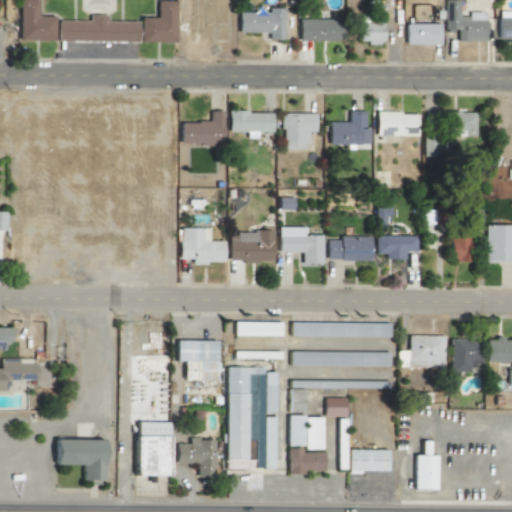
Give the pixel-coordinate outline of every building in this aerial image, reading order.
[(17,0),(17,40),(52,41),(52,16),(36,16),(35,0),(17,0)] [(442,30),(455,30),(456,41),(483,41),(483,12),(466,12),(466,16),(457,16),(457,0),(442,1),(442,30)] [(138,17),(137,41),(173,42),(173,1),(154,1),(154,18),(138,17)] [(281,40),(282,8),(266,8),(266,13),(236,13),(235,32),(266,33),(266,40),(281,40)] [(357,43),(381,43),(380,8),(371,8),(371,16),(357,16),(357,43)] [(511,11),(496,11),(495,40),(511,40),(511,11)] [(55,40),(136,42),(136,21),(105,21),(105,15),(87,15),(87,21),(56,21),(55,40)] [(296,40),(340,41),(341,20),(296,19),(296,40)] [(402,44),(437,45),(438,24),(403,24),(402,44)] [(176,121),(176,144),(220,145),(221,110),(207,110),(206,122),(176,121)] [(472,136),(472,111),(447,110),(446,135),(472,136)] [(243,132),(243,139),(254,139),(254,132),(269,132),(270,112),(225,111),(225,132),(243,132)] [(363,111),(346,111),(346,122),(326,122),(326,144),(367,145),(367,129),(362,129),(363,111)] [(373,135),(414,136),(415,113),(373,112),(373,135)] [(314,113),(280,113),(280,149),(305,149),(305,132),(313,132),(314,113)] [(436,157),(437,136),(421,135),(421,156),(436,157)] [(290,198),(276,198),(276,209),(291,209),(290,198)] [(389,207),(373,208),(373,226),(383,226),(383,216),(389,216),(389,207)] [(421,224),(432,223),(432,213),(421,213),(421,224)] [(511,225),(482,225),(483,262),(511,262),(511,225)] [(320,235),(302,235),(303,227),(276,226),(275,252),(299,252),(298,265),(319,265),(320,235)] [(221,263),(221,241),(206,241),(206,228),(176,227),(176,258),(189,259),(189,263),(221,263)] [(270,231),(234,231),(234,240),(226,239),(225,260),(240,260),(240,262),(269,263),(270,231)] [(413,236),(373,235),(372,254),(382,254),(382,259),(401,260),(402,251),(413,251),(413,236)] [(467,235),(447,235),(446,261),(466,261),(467,235)] [(323,260),(368,260),(368,236),(335,236),(335,240),(324,240),(323,260)] [(287,336),(387,337),(387,323),(287,322),(287,336)] [(9,328),(0,328),(0,350),(2,350),(2,343),(9,343),(9,328)] [(441,336),(406,335),(406,351),(396,351),(396,367),(441,367),(441,336)] [(483,339),(483,362),(508,363),(508,340),(500,340),(500,339),(483,339)] [(214,341),(173,340),(172,361),(181,361),(181,380),(214,380),(214,341)] [(447,372),(466,372),(466,367),(478,368),(478,340),(447,340),(447,372)] [(386,353),(286,351),(286,366),(386,367),(386,353)] [(34,380),(34,363),(0,363),(0,390),(6,391),(6,380),(34,380)] [(243,459),(245,367),(223,367),(222,469),(250,469),(250,459),(243,459)] [(302,388),(302,387),(370,388),(370,382),(295,380),(295,387),(302,388)] [(303,390),(286,389),(285,413),(302,413),(303,390)] [(343,416),(343,398),(321,398),(321,416),(343,416)] [(285,446),(301,446),(302,416),(285,415),(285,446)] [(320,418),(303,417),(302,450),(319,450),(320,418)] [(166,422),(131,422),(131,475),(165,476),(166,422)] [(102,440),(51,439),(51,464),(79,465),(79,480),(101,481),(102,440)] [(212,439),(186,439),(186,444),(172,444),(172,463),(194,464),(194,476),(212,477),(212,439)] [(411,489),(434,490),(434,455),(426,455),(426,441),(420,441),(420,455),(411,455),(411,489)] [(271,469),(271,448),(261,448),(262,469),(271,469)] [(285,473),(322,472),(322,453),(300,453),(300,449),(285,449),(285,473)] [(385,450),(344,450),(344,472),(385,471),(385,450)]
